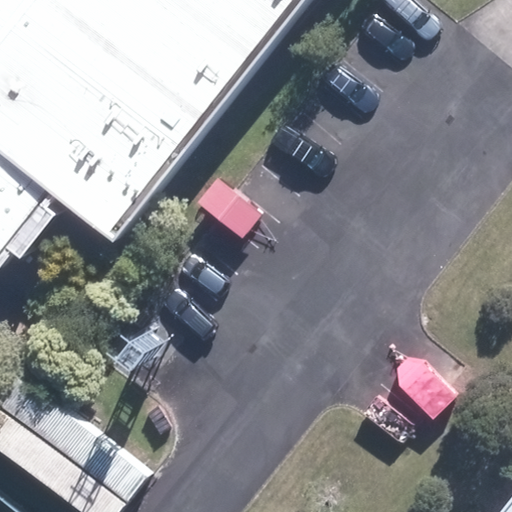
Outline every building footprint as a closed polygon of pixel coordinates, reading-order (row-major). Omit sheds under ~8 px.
[(0,0),(0,270),(16,283),(75,207),(134,253),(332,0),(0,0)] [(420,326),(391,359),(447,409),(476,375),(420,326)] [(4,409),(124,506),(151,472),(31,376),(4,409)] [(399,392),(372,421),(410,457),(437,429),(399,392)] [(118,511),(124,506),(4,409),(0,414),(0,449),(77,511),(118,511)]
